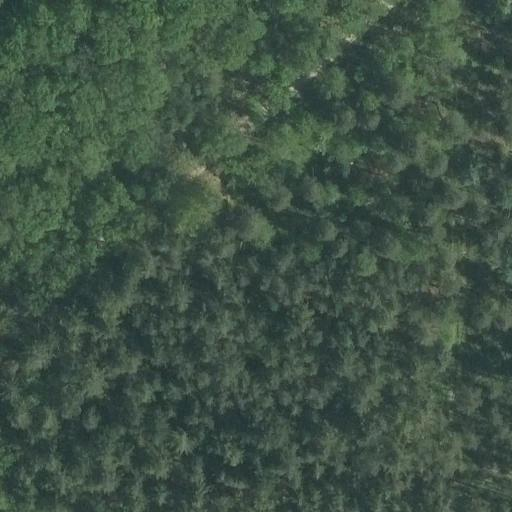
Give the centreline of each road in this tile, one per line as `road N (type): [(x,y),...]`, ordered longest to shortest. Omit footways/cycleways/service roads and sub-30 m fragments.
road 1 (track): [(0,326),(397,0)]
road 2 (track): [(0,382),(2,511)]
